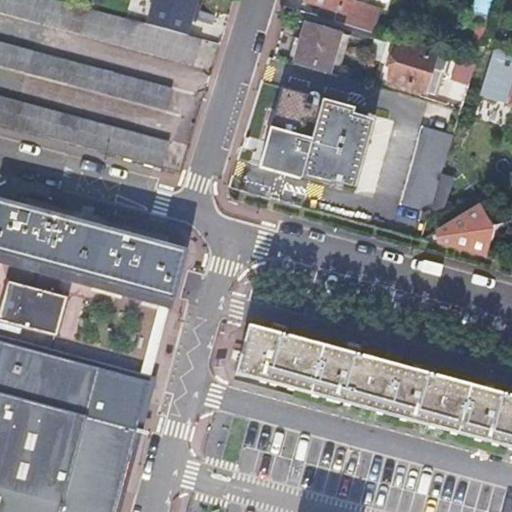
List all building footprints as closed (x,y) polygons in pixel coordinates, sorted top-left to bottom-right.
[(0,0),(0,12),(192,65),(199,39),(67,3),(54,0),(0,0)] [(171,0),(168,11),(194,18),(198,0),(171,0)] [(328,6),(324,18),(368,31),(375,8),(370,6),(372,0),(308,0),(328,6)] [(477,0),(474,11),(482,14),(491,17),(496,0),(477,0)] [(368,31),(375,33),(383,10),(375,8),(368,31)] [(479,24),(488,27),(491,17),(482,14),(479,24)] [(303,22),(289,63),(318,71),(325,46),(318,44),(323,27),(303,22)] [(0,42),(0,65),(165,112),(171,91),(0,42)] [(401,46),(391,80),(427,90),(432,74),(444,78),(448,63),(437,59),(437,55),(401,46)] [(284,85),(263,166),(336,186),(338,181),(358,186),(377,118),(376,117),(377,115),(371,113),(370,116),(357,112),(358,107),(325,97),(323,106),(308,101),(311,93),(284,85)] [(0,124),(163,168),(169,143),(0,97),(0,124)] [(405,203),(432,212),(455,138),(427,129),(405,203)] [(176,250),(0,201),(0,253),(164,296),(176,250)] [(473,209),(423,242),(483,259),(486,232),(473,209)] [(59,297),(3,283),(0,297),(0,321),(49,333),(59,297)] [(252,325),(239,374),(511,447),(511,395),(498,391),(424,371),(350,351),(276,331),(252,325)] [(107,511),(142,382),(0,344),(0,511),(107,511)]
